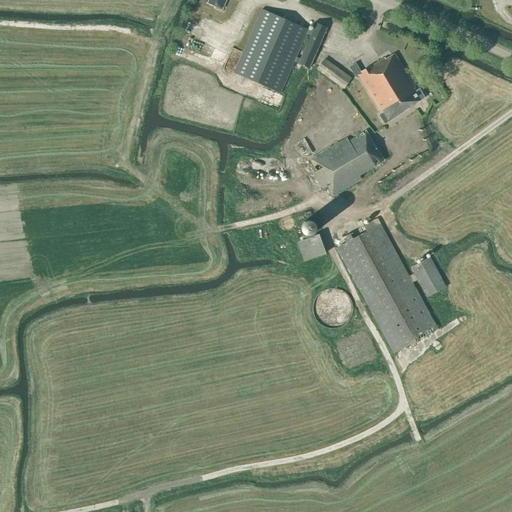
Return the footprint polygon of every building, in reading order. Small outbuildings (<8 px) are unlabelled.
[(225,0),(208,0),(207,3),(222,10),(225,0)] [(312,32),(261,10),(233,73),(280,94),(293,63),(308,69),(326,28),(316,23),(312,32)] [(203,22),(205,18),(193,13),(191,17),(203,22)] [(187,50),(183,60),(199,67),(204,57),(187,50)] [(414,89),(394,54),(385,59),(384,58),(363,72),(357,63),(349,67),(355,77),(358,75),(380,112),(382,111),(383,113),(379,116),(384,124),(389,121),(389,122),(420,101),(424,98),(419,89),(415,92),(413,89),(414,89)] [(343,88),(350,79),(324,60),(316,69),(343,88)] [(277,109),(280,96),(272,95),(270,108),(277,109)] [(383,161),(365,131),(348,141),(346,138),(309,160),(316,171),(312,174),(321,190),(327,187),(333,196),(361,179),(359,176),(383,161)] [(305,158),(312,154),(304,138),(296,143),(305,158)] [(235,177),(242,179),(244,173),(246,174),(247,172),(237,169),(235,177)] [(408,277),(377,219),(333,243),(393,354),(437,330),(412,283),(417,280),(427,297),(445,287),(429,258),(411,268),(414,274),(408,277)] [(304,267),(325,259),(318,239),(297,246),(304,267)]
